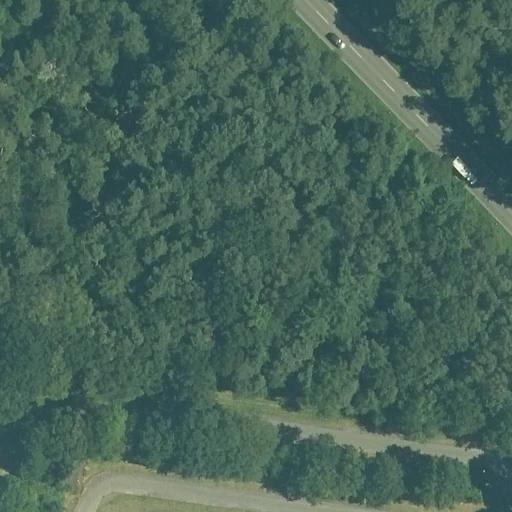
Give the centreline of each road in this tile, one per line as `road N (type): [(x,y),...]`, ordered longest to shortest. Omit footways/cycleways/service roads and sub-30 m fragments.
road 1 (residential): [(511,455),(203,432),(0,429)]
road 2 (primary): [(511,208),(322,0)]
